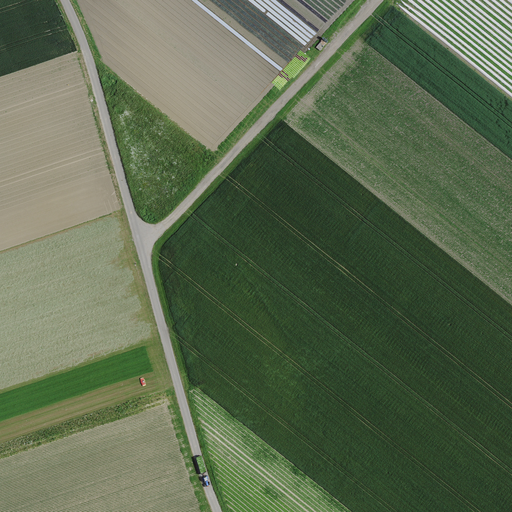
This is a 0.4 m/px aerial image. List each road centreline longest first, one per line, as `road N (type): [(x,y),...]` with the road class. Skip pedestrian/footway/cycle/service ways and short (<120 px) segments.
road 1 (track): [(218,511),(64,0)]
road 2 (track): [(142,247),(377,0)]
